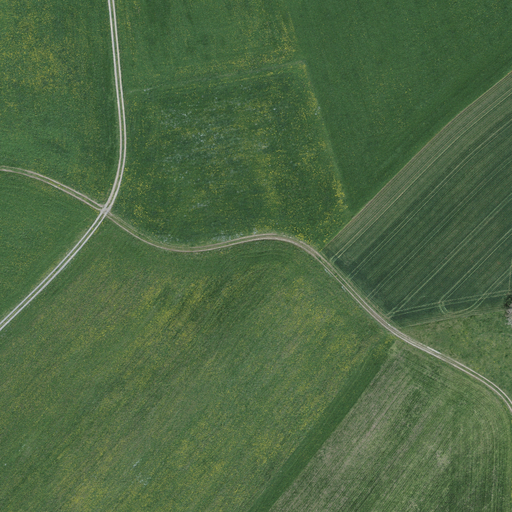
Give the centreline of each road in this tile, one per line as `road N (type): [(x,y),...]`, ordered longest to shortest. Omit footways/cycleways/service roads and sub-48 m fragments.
road 1 (track): [(0,167),(50,181),(155,243),(186,249),(274,236),(300,243),(384,323),(475,373),(511,406)]
road 2 (track): [(108,0),(123,124),(116,186),(79,245),(0,327)]
